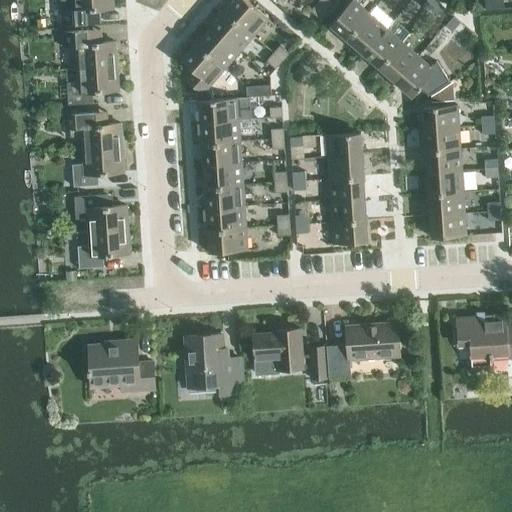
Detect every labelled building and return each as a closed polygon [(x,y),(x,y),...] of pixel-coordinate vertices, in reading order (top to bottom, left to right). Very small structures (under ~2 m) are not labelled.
[(114,8),(113,0),(73,0),(74,9),(62,10),(63,23),(88,21),(88,10),(114,8)] [(233,0),(225,10),(254,35),(268,19),(246,0),(233,0)] [(319,0),(317,3),(327,11),(333,4),(328,0),(319,0)] [(351,0),(330,25),(347,39),(370,13),(354,0),(351,0)] [(429,11),(437,2),(434,0),(427,0),(422,5),(429,11)] [(495,9),(494,0),(484,0),(485,10),(495,9)] [(494,0),(495,9),(504,9),(503,0),(494,0)] [(437,2),(429,11),(436,18),(444,8),(437,2)] [(327,11),(317,3),(310,11),(319,19),(327,11)] [(211,26),(240,51),(254,35),(225,10),(211,26)] [(386,28),(370,13),(347,39),(363,54),(386,28)] [(460,22),(453,16),(445,26),(452,32),(460,22)] [(240,51),(211,26),(196,43),(225,68),(240,51)] [(363,54),(380,68),(402,42),(386,28),(363,54)] [(64,32),(64,33),(65,46),(77,45),(78,68),(117,65),(116,41),(102,42),(101,30),(64,32)] [(380,68),(396,82),(419,56),(402,42),(380,68)] [(204,93),(225,68),(196,43),(182,59),(198,74),(190,82),(204,93)] [(273,53),(283,61),(289,53),(280,45),(273,53)] [(283,61),(273,53),(267,61),(276,69),(283,61)] [(419,56),(396,82),(413,97),(420,88),(429,95),(451,81),(437,61),(430,66),(419,56)] [(119,90),(117,65),(78,68),(79,82),(67,82),(69,105),(94,103),(93,91),(119,90)] [(452,82),(431,96),(431,102),(453,100),(452,82)] [(259,96),(258,85),(246,86),(247,97),(249,96),(259,96)] [(259,96),(271,95),(271,85),(258,85),(259,96)] [(249,96),(247,97),(237,97),(199,100),(201,122),(239,119),(251,119),(249,96)] [(423,107),(425,129),(459,126),(458,104),(423,107)] [(270,117),(282,117),(282,107),(270,107),(270,117)] [(108,112),(94,113),(66,115),(67,128),(70,128),(71,137),(82,136),(83,150),(123,147),(121,123),(109,124),(108,112)] [(482,125),(495,124),(494,115),(481,116),(482,125)] [(240,141),(239,119),(201,122),(202,143),(240,141)] [(495,124),(482,125),(482,135),(495,134),(495,124)] [(461,148),(459,126),(425,129),(426,150),(461,148)] [(272,139),(284,138),(283,128),(271,129),(272,139)] [(326,135),(327,157),(362,155),(361,132),(326,135)] [(303,137),(290,138),(290,147),(303,146),(303,137)] [(284,138),(272,139),(273,149),(284,148),(284,138)] [(240,141),(202,143),(204,165),(242,162),(240,141)] [(124,171),(123,147),(83,150),(84,163),(73,164),(74,186),(99,185),(98,173),(124,171)] [(461,148),(426,150),(427,172),(462,170),(461,148)] [(362,155),(327,157),(329,178),(364,176),(362,155)] [(485,168),(498,167),(497,159),(484,160),(485,168)] [(243,184),(242,162),(204,165),(205,187),(243,184)] [(498,167),(485,168),(485,178),(499,177),(498,167)] [(463,191),(462,170),(427,172),(429,193),(463,191)] [(275,182),(287,181),(286,171),(274,172),(275,182)] [(293,181),(306,180),(305,171),(292,172),(293,181)] [(364,176),(329,178),(330,200),(365,198),(364,176)] [(306,180),(293,181),(293,190),(307,189),(306,180)] [(287,181),(275,182),(276,192),(288,191),(287,181)] [(205,187),(207,208),(245,206),(243,184),(205,187)] [(463,191),(429,193),(430,215),(465,213),(463,191)] [(89,231),(128,229),(126,205),(109,206),(108,194),(75,196),(76,219),(88,218),(89,231)] [(365,198),(330,200),(332,221),(366,219),(365,198)] [(500,202),(487,203),(488,211),(500,210),(500,202)] [(207,208),(208,230),(246,227),(245,206),(207,208)] [(500,210),(488,211),(488,220),(501,220),(500,210)] [(466,235),(465,213),(430,215),(432,237),(466,235)] [(277,225),(290,224),(289,214),(277,215),(277,225)] [(296,224),(308,223),(308,215),(295,216),(296,224)] [(366,219),(332,221),(333,244),(368,241),(366,219)] [(308,223),(296,224),(296,233),(309,232),(308,223)] [(290,224),(277,225),(278,236),(290,235),(290,224)] [(246,227),(208,230),(209,252),(248,249),(246,227)] [(130,253),(128,229),(89,231),(90,245),(78,246),(79,268),(104,266),(104,255),(130,253)] [(76,272),(65,273),(66,283),(77,282),(76,272)] [(470,343),(471,353),(472,370),(492,369),(491,359),(511,357),(511,325),(507,326),(506,314),(494,314),(494,313),(485,314),(485,315),(456,317),(458,344),(470,343)] [(326,346),(327,353),(329,377),(351,376),(349,360),(399,356),(397,321),(347,325),(348,344),(326,346)] [(253,333),(255,353),(255,359),(277,357),(278,369),(304,368),(301,328),(275,329),(275,331),(253,333)] [(186,335),(187,353),(189,387),(219,385),(219,393),(242,392),(240,357),(224,358),(222,333),(186,335)] [(89,344),(89,353),(91,386),(122,384),(122,391),(155,389),(154,361),(139,362),(137,339),(105,341),(105,343),(89,344)] [(310,347),(311,353),(312,379),(326,378),(324,346),(310,347)]
